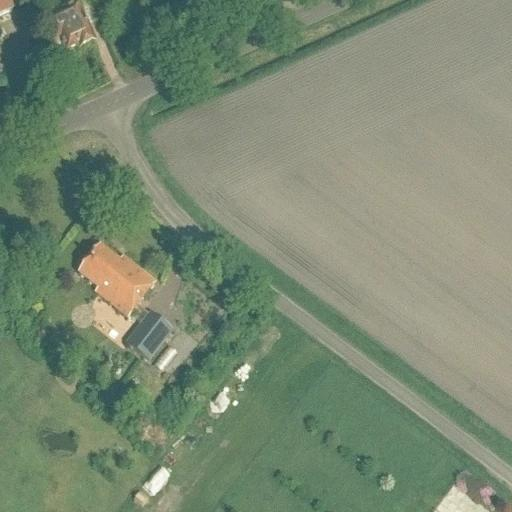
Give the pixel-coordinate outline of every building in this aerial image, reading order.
[(0,0),(0,22),(13,17),(5,0),(0,0)] [(36,11),(57,55),(64,52),(68,61),(95,47),(78,12),(59,22),(55,15),(51,17),(46,6),(36,11)] [(121,263),(118,266),(99,251),(77,278),(97,293),(93,298),(125,324),(153,289),(121,263)] [(149,314),(124,346),(148,364),(172,333),(149,314)] [(265,352),(276,359),(285,347),(274,340),(265,352)]
